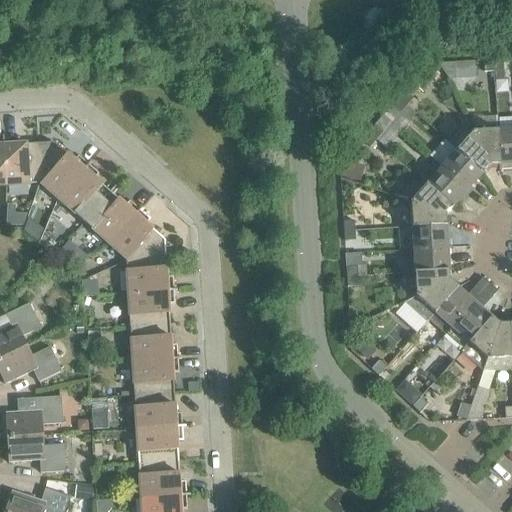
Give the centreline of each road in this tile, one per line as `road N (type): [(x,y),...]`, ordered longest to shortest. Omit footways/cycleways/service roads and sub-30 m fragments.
road 1 (residential): [(0,107),(71,103),(207,219),(224,511)]
road 2 (residential): [(293,0),(321,345),(345,392),(438,480)]
